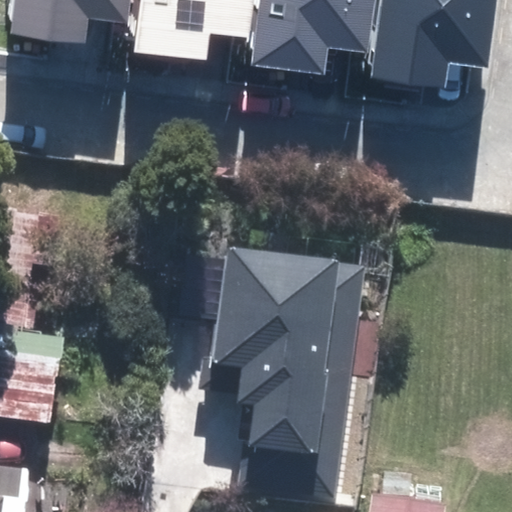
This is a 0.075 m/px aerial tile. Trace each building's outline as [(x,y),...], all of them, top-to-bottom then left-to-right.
[(13,0),(9,35),(84,45),(88,20),(126,25),(128,0),(13,0)] [(136,0),(130,48),(205,58),(209,32),(247,38),(251,0),(136,0)] [(259,0),(251,64),(327,74),(330,49),(368,54),(375,0),(259,0)] [(380,0),(370,78),(446,88),(449,62),(487,68),(496,0),(380,0)] [(324,509),(350,276),(205,260),(192,385),(217,388),(213,423),(234,425),(226,498),(324,509)] [(0,428),(37,435),(56,338),(0,327),(0,428)] [(429,511),(361,503),(359,511),(429,511)]
